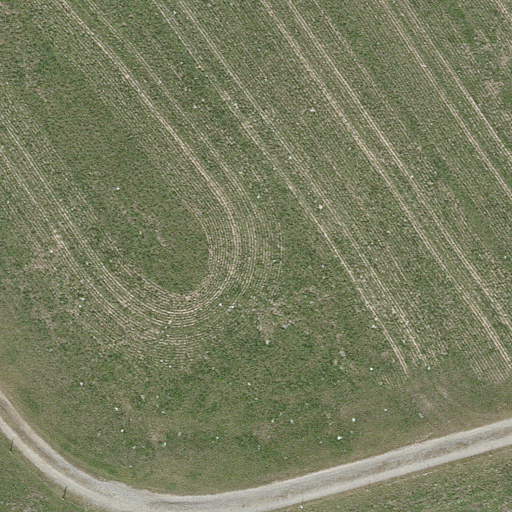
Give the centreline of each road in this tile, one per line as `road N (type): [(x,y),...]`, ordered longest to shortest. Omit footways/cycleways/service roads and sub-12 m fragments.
road 1 (track): [(511,431),(236,506),(175,511)]
road 2 (track): [(151,511),(76,488),(0,414)]
